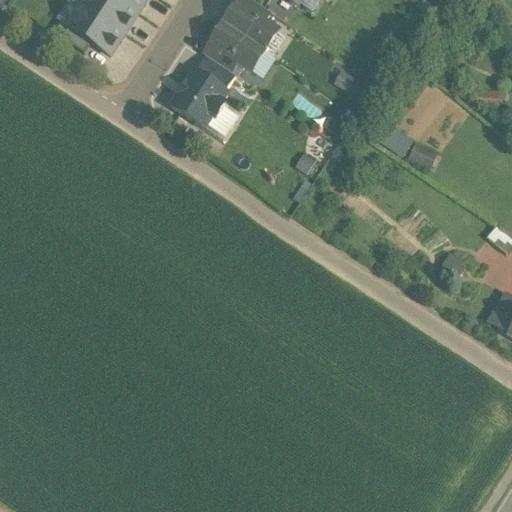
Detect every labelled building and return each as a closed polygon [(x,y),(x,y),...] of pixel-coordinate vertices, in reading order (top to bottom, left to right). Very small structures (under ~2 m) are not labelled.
[(92,49),(112,62),(153,0),(90,0),(68,34),(92,49)] [(307,0),(277,0),(299,14),(307,0)] [(271,21),(246,4),(239,14),(265,31),(271,21)] [(239,14),(238,13),(224,33),(265,60),(278,40),(239,14)] [(84,61),(92,49),(68,34),(64,31),(56,43),(84,61)] [(265,60),(224,33),(211,53),(213,54),(238,71),(252,80),(265,60)] [(238,71),(213,54),(206,64),(232,81),(238,71)] [(206,65),(196,80),(225,100),(235,84),(206,65)] [(226,101),(196,80),(173,113),(203,134),(226,101)] [(405,161),(415,147),(395,132),(384,145),(405,161)] [(409,165),(433,172),(439,153),(415,146),(409,165)] [(511,252),(511,245),(497,233),(489,243),(506,258),(511,252)] [(511,338),(511,305),(496,332),(510,341),(511,338)]
